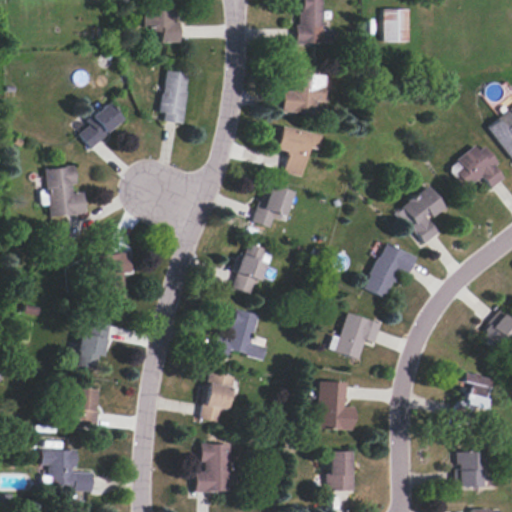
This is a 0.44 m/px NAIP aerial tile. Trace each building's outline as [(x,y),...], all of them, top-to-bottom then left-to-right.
[(175,22),(175,42),(155,42),(155,32),(137,32),(137,8),(146,8),(146,0),(169,0),(169,8),(171,8),(171,22),(175,22)] [(319,0),(319,28),(329,28),(329,43),(290,44),(290,24),(293,23),(293,0),(319,0)] [(404,9),(379,9),(379,42),(405,41),(404,9)] [(320,76),(318,101),(312,100),(311,113),(277,111),(279,88),(285,89),(287,64),(313,66),(313,76),(320,76)] [(185,72),(177,123),(159,121),(161,113),(154,112),(160,68),(185,72)] [(511,93),(509,90),(475,119),(510,162),(511,160),(511,93)] [(102,99),(119,119),(85,148),(73,134),(84,125),(79,119),(102,99)] [(278,126),(274,146),(283,148),(278,172),(298,177),(304,150),(313,152),(317,134),(278,126)] [(477,139),(492,160),(485,165),(490,172),(482,178),(475,170),(455,185),(444,170),(455,162),(449,155),(469,140),(471,144),(477,139)] [(66,184),(67,192),(80,191),(83,215),(43,220),(36,168),(70,164),(72,183),(66,184)] [(421,181),(440,203),(424,216),(433,227),(417,241),(388,209),(421,181)] [(267,217),(263,228),(246,222),(253,200),(257,201),(262,184),(285,191),(276,220),(267,217)] [(409,252),(401,273),(388,268),(376,299),(352,290),(372,238),(409,252)] [(261,248),(255,261),(261,264),(254,279),(251,278),(243,297),(224,289),(230,274),(225,272),(234,252),(240,255),(245,242),(261,248)] [(125,251),(84,256),(88,299),(89,302),(121,298),(117,273),(127,271),(125,251)] [(511,320),(494,305),(471,333),(495,353),(511,332),(511,320)] [(254,314),(246,341),(262,346),(258,359),(225,350),(222,358),(205,353),(210,334),(222,337),(230,307),(254,314)] [(373,318),(367,339),(358,337),(352,359),(325,352),(336,308),(373,318)] [(106,321),(85,318),(83,333),(74,332),(71,351),(73,351),(71,368),(93,371),(95,358),(102,359),(106,321)] [(481,376),(463,421),(439,412),(457,367),(481,376)] [(214,421),(216,409),(224,411),(229,376),(204,372),(197,419),(214,421)] [(337,379),(337,402),(351,403),(350,428),(311,427),(312,378),(337,379)] [(91,389),(89,409),(94,410),(92,429),(72,427),(73,419),(65,418),(69,387),(91,389)] [(217,441),(193,443),(194,461),(184,462),(186,490),(220,488),(217,441)] [(345,443),(320,444),(321,490),(346,489),(345,443)] [(68,468),(68,471),(87,471),(87,490),(69,490),(69,486),(47,486),(47,476),(43,476),(43,466),(34,466),(34,448),(71,448),(71,468),(68,468)] [(477,451),(477,486),(450,486),(449,452),(477,451)] [(51,511),(51,500),(78,499),(78,511),(51,511)]
